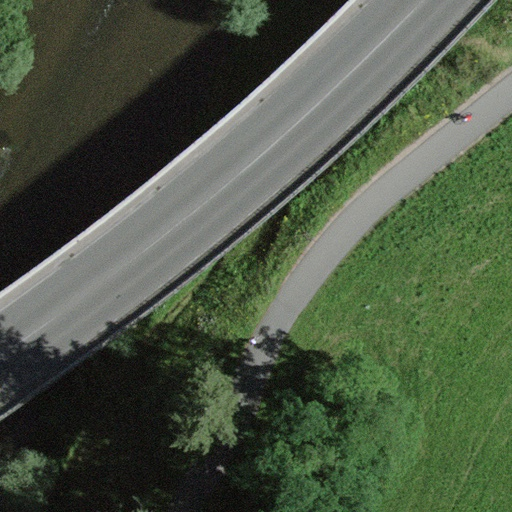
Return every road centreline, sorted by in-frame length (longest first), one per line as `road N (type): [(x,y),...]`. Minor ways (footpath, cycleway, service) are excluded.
road 1 (primary): [(0,356),(254,161),(421,0)]
road 2 (track): [(511,92),(340,237),(300,289),(182,511)]
